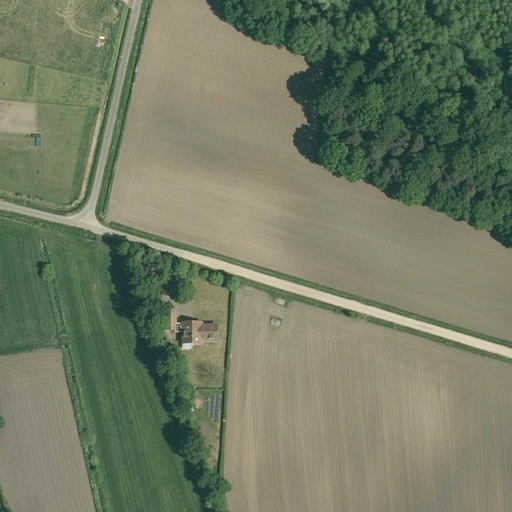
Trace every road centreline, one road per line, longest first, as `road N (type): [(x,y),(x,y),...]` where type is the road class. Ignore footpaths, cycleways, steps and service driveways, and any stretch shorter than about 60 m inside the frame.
road 1 (track): [(74,223),(511,354)]
road 2 (unclassified): [(0,204),(74,223),(89,210),(137,0)]
